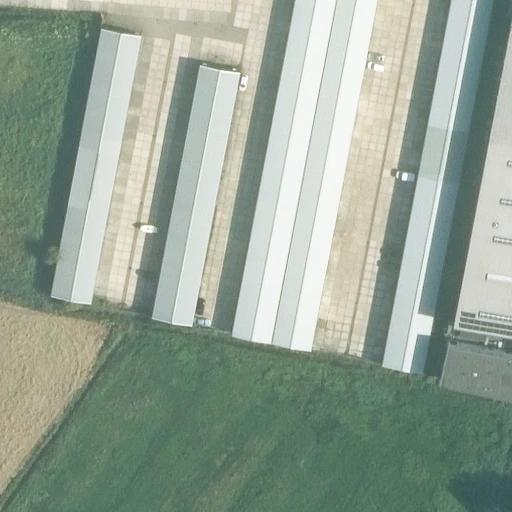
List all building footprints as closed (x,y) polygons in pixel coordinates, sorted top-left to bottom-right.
[(376,0),(294,0),(231,333),(311,348),(376,0)] [(492,0),(450,0),(381,362),(422,370),(492,0)] [(511,5),(453,320),(511,331),(511,5)] [(101,26),(51,293),(91,301),(141,33),(101,26)] [(200,63),(152,315),(191,323),(239,70),(200,63)] [(511,352),(450,339),(449,339),(440,377),(511,392),(511,352)]
